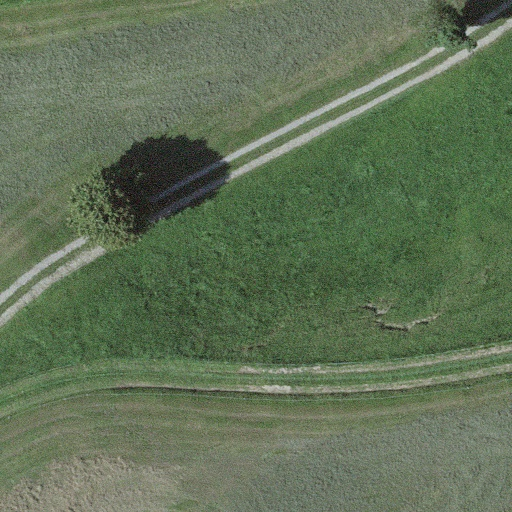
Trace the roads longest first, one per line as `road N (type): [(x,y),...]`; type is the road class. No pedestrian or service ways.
road 1 (track): [(511,13),(82,248),(0,318)]
road 2 (track): [(0,399),(61,378),(363,381),(511,368)]
